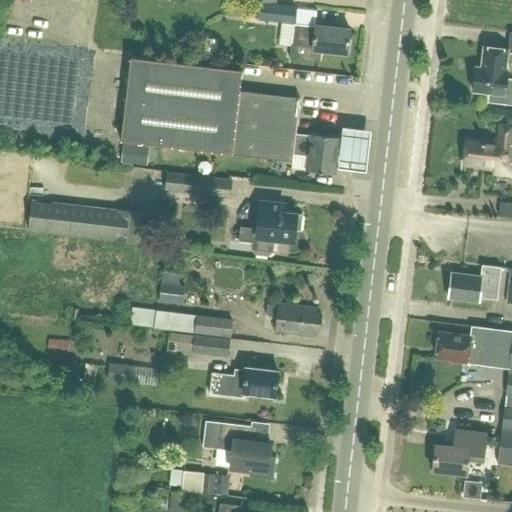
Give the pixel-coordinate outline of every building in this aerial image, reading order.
[(261,3),(259,20),(294,24),(296,7),(261,3)] [(294,24),(290,61),(320,64),(321,52),(347,55),(350,31),(350,30),(316,26),(316,27),(294,24)] [(216,60),(219,40),(201,38),(199,58),(216,60)] [(511,62),(511,49),(483,47),(481,68),(475,67),(472,92),(488,94),(488,99),(491,102),(509,104),(511,101),(511,79),(506,79),(507,71),(504,71),(505,62),(511,62)] [(310,136),(295,134),(300,99),(239,92),(242,71),(131,58),(121,141),(292,161),(293,155),(308,156),(306,171),(335,175),(340,137),(310,134),(310,136)] [(374,127),(344,124),(339,166),(369,169),(374,127)] [(511,126),(500,125),(497,142),(485,141),(484,143),(467,141),(464,163),(479,165),(479,168),(494,170),(493,174),(511,176),(511,165),(511,126)] [(148,147),(122,145),(121,162),(146,165),(148,147)] [(230,199),(232,180),(167,172),(165,190),(230,199)] [(52,204),(35,202),(35,200),(32,200),(29,231),(141,243),(144,212),(52,202),(52,204)] [(294,242),(297,214),(283,212),(284,204),(264,201),(259,204),(256,229),(240,227),(239,241),(253,243),(252,250),(256,254),(267,256),(272,252),(273,240),(294,242)] [(511,218),(511,203),(500,203),(499,217),(511,218)] [(498,280),(500,267),(481,265),(480,277),(451,273),(447,298),(479,302),(479,298),(496,300),(499,280),(498,280)] [(183,305),(185,286),(179,285),(180,274),(163,272),(159,302),(183,305)] [(320,332),(321,315),(317,314),(317,308),(278,304),(275,332),(314,336),(315,331),(320,332)] [(230,338),(232,319),(195,315),(133,308),(130,325),(193,334),(230,338)] [(496,356),(497,347),(497,345),(499,330),(504,331),(504,330),(470,326),(469,336),(438,332),(435,358),(453,360),(452,362),(468,364),(469,359),(485,361),(485,355),(496,356)] [(497,345),(497,347),(511,348),(498,463),(511,465),(511,331),(504,331),(499,330),(497,345)] [(228,358),(230,340),(170,333),(167,349),(191,352),(228,358)] [(244,369),(244,370),(234,369),(233,376),(211,374),(209,396),(244,399),(245,393),(277,396),(279,372),(244,369)] [(273,478),(275,458),(270,457),(271,443),(257,441),(258,427),(207,421),(204,448),(231,451),(229,468),(252,471),(251,476),(273,478)] [(483,461),(486,433),(455,430),(453,446),(435,444),(432,471),(467,475),(468,459),(483,461)] [(227,496),(229,476),(184,471),(182,491),(227,496)] [(171,511),(187,511),(189,493),(173,492),(171,511)] [(209,508),(210,494),(191,493),(190,507),(209,508)]
